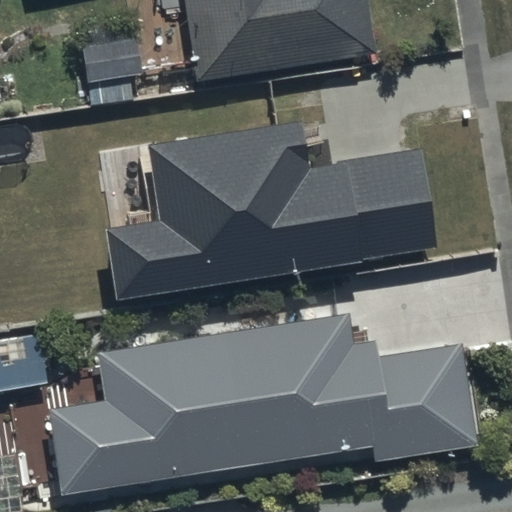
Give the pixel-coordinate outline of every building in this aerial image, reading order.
[(178,0),(189,78),(368,57),(360,0),(178,0)] [(133,40),(76,48),(80,86),(137,80),(133,40)] [(302,117),(147,142),(160,223),(108,231),(118,297),(439,245),(423,148),(310,166),(302,117)] [(74,124),(0,134),(0,219),(86,207),(74,124)] [(42,411),(53,500),(367,451),(368,463),(470,447),(455,347),(371,360),(369,347),(344,350),(339,317),(91,355),(98,403),(42,411)] [(36,334),(0,338),(0,390),(42,386),(36,334)]
